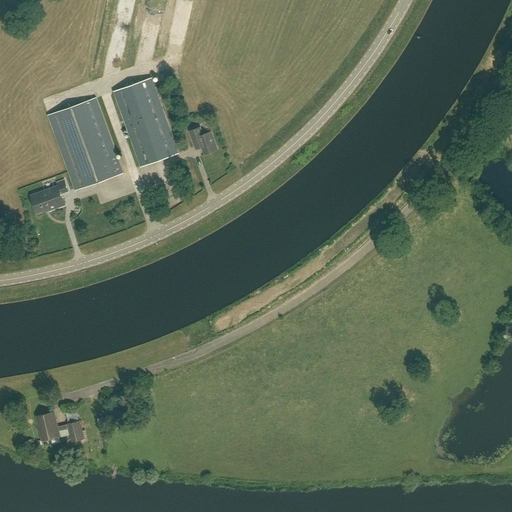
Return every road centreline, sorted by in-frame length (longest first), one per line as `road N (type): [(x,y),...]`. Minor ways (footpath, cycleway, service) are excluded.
road 1 (tertiary): [(0,280),(127,247),(248,181),(357,76),(405,0)]
road 2 (unclassified): [(166,367),(270,319),(354,261),(444,172),(511,73)]
